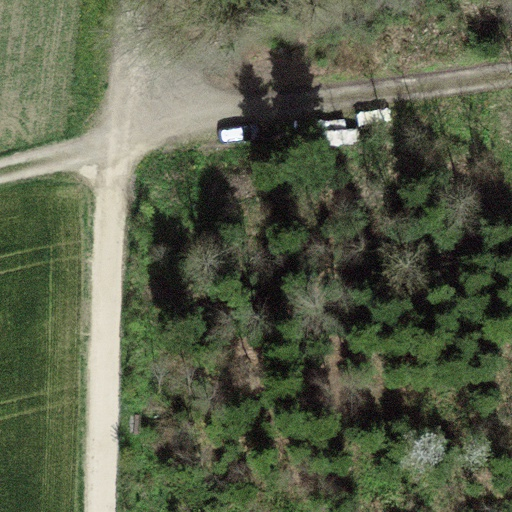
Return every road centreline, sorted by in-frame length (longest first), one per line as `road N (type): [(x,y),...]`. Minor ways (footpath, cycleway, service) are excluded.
road 1 (track): [(0,181),(511,82)]
road 2 (track): [(91,511),(143,0)]
